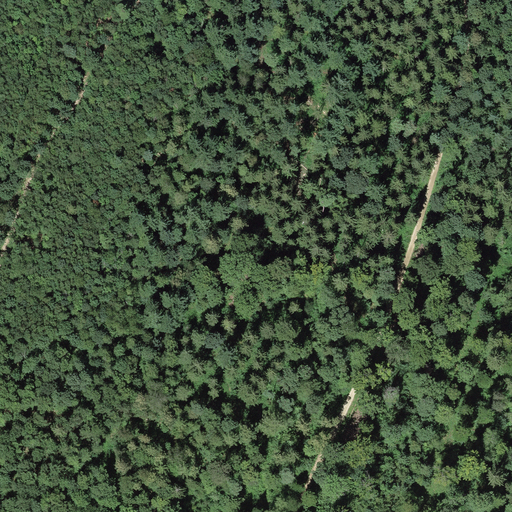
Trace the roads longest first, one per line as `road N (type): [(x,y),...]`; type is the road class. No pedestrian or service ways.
road 1 (track): [(291,511),(338,422),(414,235),(464,62),(466,0)]
road 2 (track): [(0,256),(17,206),(143,0)]
